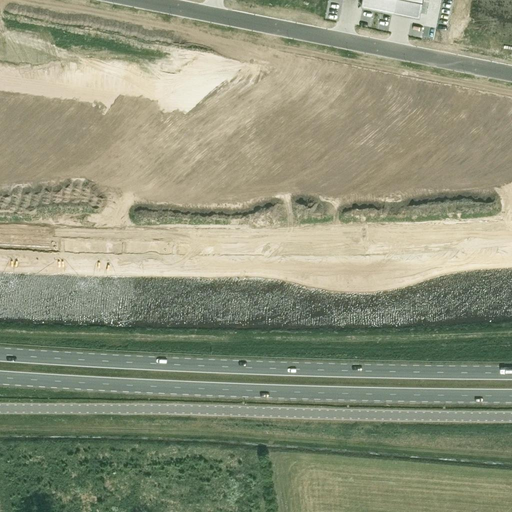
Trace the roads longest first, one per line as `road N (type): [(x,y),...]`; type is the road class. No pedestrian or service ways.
road 1 (primary): [(0,377),(511,395)]
road 2 (primary): [(511,372),(0,354)]
road 3 (unclassified): [(0,242),(205,248),(511,237)]
road 4 (unclassified): [(0,408),(511,416)]
road 5 (unclassified): [(139,0),(511,72)]
